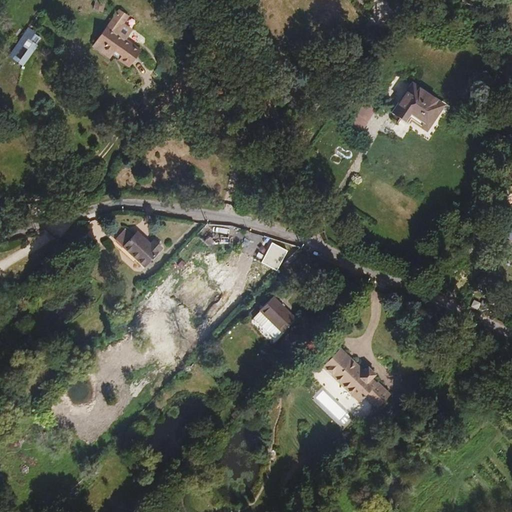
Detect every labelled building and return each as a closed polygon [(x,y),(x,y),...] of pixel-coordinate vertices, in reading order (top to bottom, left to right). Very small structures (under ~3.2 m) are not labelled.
[(128,66),(131,63),(140,50),(125,40),(132,30),(124,24),(128,18),(119,11),(93,47),(108,58),(114,51),(121,56),(119,60),(128,66)] [(26,28),(9,56),(26,66),(42,37),(26,28)] [(405,123),(406,122),(411,115),(430,127),(445,105),(413,84),(392,114),(405,123)] [(361,134),(375,111),(362,103),(348,126),(361,134)] [(426,133),(430,127),(411,115),(406,122),(410,124),(411,122),(426,133)] [(189,235),(192,238),(200,234),(206,239),(209,236),(219,238),(222,226),(217,224),(200,223),(189,235)] [(116,245),(126,255),(141,239),(130,231),(116,245)] [(200,246),(206,239),(200,234),(192,238),(200,246)] [(486,238),(482,235),(468,250),(480,261),(491,248),(490,246),(491,244),(486,240),(486,238)] [(142,240),(141,239),(126,255),(138,265),(156,245),(148,238),(145,242),(142,240)] [(262,260),(272,270),(292,248),(277,243),(262,260)] [(459,280),(464,283),(469,276),(465,272),(459,280)] [(262,301),(238,328),(261,349),(285,323),(262,301)] [(31,361),(39,369),(52,355),(49,353),(63,338),(57,333),(31,361)] [(341,347),(322,366),(336,379),(350,393),(359,401),(364,395),(378,407),(391,393),(379,381),(376,384),(371,378),(375,372),(368,365),(364,369),(341,347)] [(33,375),(39,369),(31,361),(25,367),(33,375)] [(362,399),(355,409),(366,416),(373,406),(362,399)]
